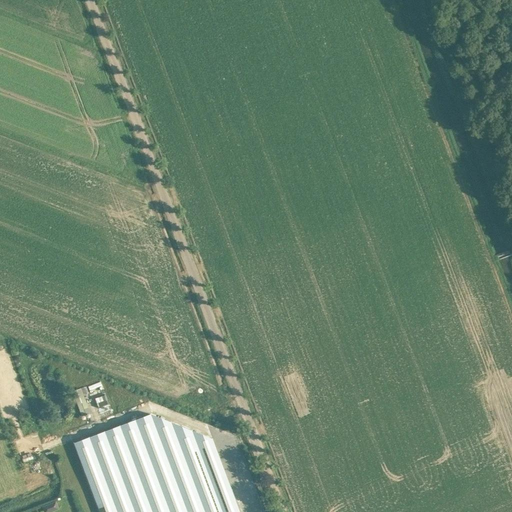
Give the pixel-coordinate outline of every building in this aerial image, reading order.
[(14,417),(0,367),(0,402),(5,419),(14,417)] [(83,421),(93,417),(91,412),(81,416),(83,421)] [(150,415),(73,444),(98,511),(239,511),(212,440),(150,415)] [(251,511),(227,445),(219,448),(242,511),(251,511)] [(42,511),(51,511),(59,509),(55,499),(40,505),(42,511)]
